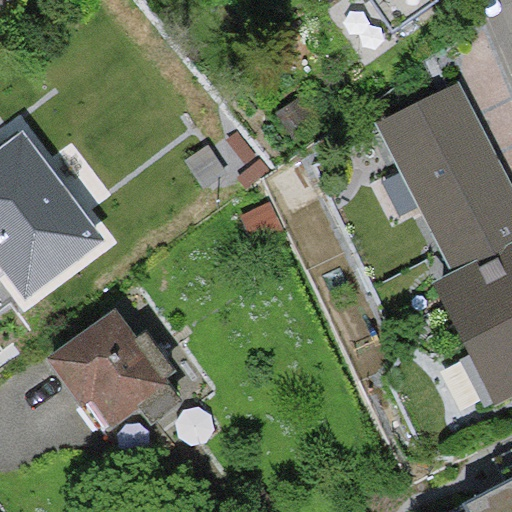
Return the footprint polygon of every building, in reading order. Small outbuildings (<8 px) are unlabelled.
[(370,0),(393,31),(435,2),(433,0),(370,0)] [(511,188),(460,87),(378,128),(455,279),(436,288),(497,407),(511,399),(511,188)] [(185,219),(115,121),(37,177),(95,259),(125,238),(136,253),(185,219)] [(138,344),(114,312),(48,361),(84,409),(94,401),(114,428),(140,409),(153,427),(183,405),(165,382),(176,374),(161,354),(148,337),(138,344)] [(511,511),(511,483),(455,511),(511,511)]
